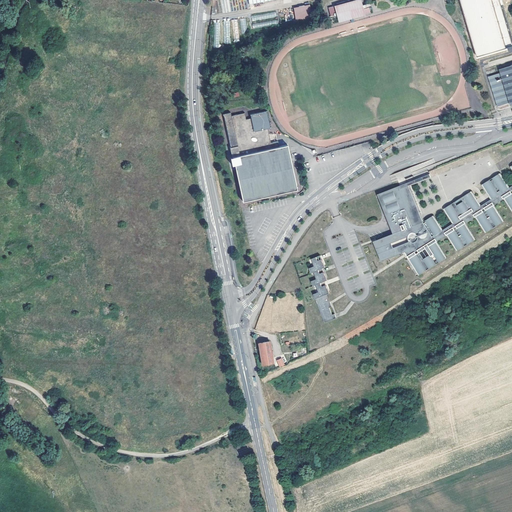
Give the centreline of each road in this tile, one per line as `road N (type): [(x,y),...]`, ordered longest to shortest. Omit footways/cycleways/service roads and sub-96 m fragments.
road 1 (tertiary): [(199,0),(192,105),(228,296)]
road 2 (unclassified): [(254,422),(176,454),(127,453),(82,436),(31,389),(0,378)]
road 3 (tertiary): [(511,117),(418,131),(359,165)]
road 4 (tertiary): [(359,165),(433,134),(511,124)]
